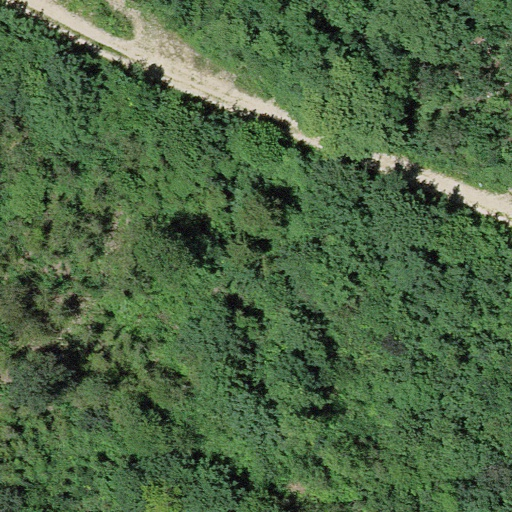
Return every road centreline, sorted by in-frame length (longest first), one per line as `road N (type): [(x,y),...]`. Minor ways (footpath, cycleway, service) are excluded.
road 1 (track): [(180,79),(511,209)]
road 2 (track): [(25,0),(180,79)]
